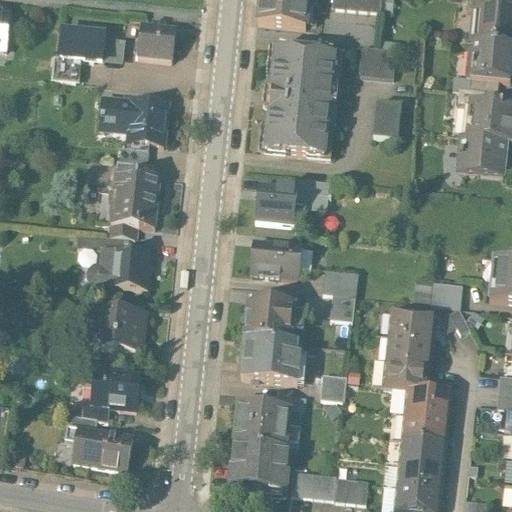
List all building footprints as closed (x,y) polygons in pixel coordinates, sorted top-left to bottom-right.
[(260,0),(258,28),(305,33),(308,0),(260,0)] [(332,0),(332,11),(379,16),(380,0),(332,0)] [(393,0),(380,0),(379,16),(392,17),(393,0)] [(467,0),(466,9),(475,9),(475,8),(492,10),(492,0),(467,0)] [(471,43),(474,44),(511,47),(511,12),(492,10),(475,8),(475,9),(471,43)] [(0,53),(6,54),(10,15),(0,13),(0,53)] [(142,30),(139,61),(173,65),(176,33),(166,32),(167,26),(154,25),(153,31),(142,30)] [(435,32),(433,38),(441,40),(443,34),(435,32)] [(104,38),(62,34),(60,60),(60,62),(78,64),(102,66),(103,58),(123,60),(124,47),(104,44),(104,38)] [(511,47),(474,44),(470,81),(498,84),(509,85),(511,61),(511,60),(511,47)] [(361,79),(395,82),(398,55),(364,51),(361,79)] [(336,61),(275,54),(264,154),(325,161),(336,61)] [(60,60),(54,60),(51,84),(76,86),(78,64),(60,62),(60,60)] [(453,78),(452,90),(458,90),(484,93),(497,94),(498,84),(470,81),(453,78)] [(483,106),(484,93),(458,90),(457,106),(469,107),(470,105),(483,106)] [(132,107),(104,104),(103,107),(102,107),(101,121),(102,122),(101,136),(129,139),(128,146),(127,153),(141,155),(142,148),(148,149),(162,151),(167,110),(132,106),(132,107)] [(469,107),(467,140),(506,144),(511,144),(511,108),(483,106),(470,105),(469,107)] [(402,109),(378,106),(374,141),(399,144),(402,109)] [(502,178),(506,144),(467,140),(461,139),(458,173),(502,178)] [(122,146),(120,166),(146,169),(148,149),(142,148),(141,155),(127,153),(128,146),(122,146)] [(154,170),(146,169),(120,166),(117,166),(116,178),(152,181),(154,170)] [(152,181),(116,178),(110,230),(136,233),(153,235),(156,206),(157,206),(159,182),(152,181)] [(329,187),(303,185),(302,198),(297,198),(295,210),(306,211),(306,214),(327,216),(329,201),(328,201),(329,187)] [(306,211),(295,210),(297,198),(297,196),(260,193),(256,226),(304,230),(306,214),(306,211)] [(110,230),(109,242),(129,244),(135,244),(136,233),(110,230)] [(114,255),(128,257),(129,244),(109,242),(79,239),(78,253),(102,256),(114,257),(114,255)] [(254,247),(251,279),(297,284),(300,252),(254,247)] [(94,292),(147,295),(148,278),(146,278),(148,259),(128,257),(114,255),(114,257),(102,256),(100,270),(94,271),(89,273),(86,278),(87,285),(90,289),(94,292)] [(511,263),(496,262),(494,288),(489,287),(488,305),(511,307),(511,263)] [(322,299),(332,300),(355,302),(357,278),(324,275),(322,299)] [(416,279),(413,309),(429,310),(432,281),(416,279)] [(462,290),(434,287),(431,311),(445,312),(458,313),(459,313),(462,290)] [(353,325),(355,302),(332,300),(330,323),(353,325)] [(247,317),(244,343),(290,347),(293,315),(277,314),(278,307),(256,304),(253,307),(252,317),(247,317)] [(445,312),(436,317),(447,338),(456,333),(460,339),(469,334),(466,328),(458,313),(449,318),(445,312)] [(99,340),(97,353),(142,358),(146,320),(99,315),(96,340),(99,340)] [(475,315),(466,328),(476,335),(485,323),(475,315)] [(392,318),(389,343),(431,347),(434,323),(392,318)] [(296,348),(290,347),(244,343),(240,378),(241,381),(244,383),(297,388),(300,361),(295,360),(296,348)] [(389,343),(387,368),(428,372),(431,347),(389,343)] [(426,396),(428,372),(387,368),(384,393),(408,395),(426,396)] [(94,394),(92,411),(109,413),(135,416),(139,383),(96,378),(96,380),(88,384),(94,394)] [(322,380),(320,404),(344,406),(346,382),(322,380)] [(496,412),(511,413),(511,381),(499,380),(496,412)] [(408,395),(405,420),(447,424),(450,398),(426,396),(408,395)] [(274,398),(273,411),(290,413),(290,414),(304,415),(306,402),(274,398)] [(238,407),(234,447),(286,453),(290,414),(290,413),(273,411),(238,407)] [(108,427),(109,413),(92,411),(83,410),(82,423),(96,425),(108,427)] [(405,420),(403,444),(445,448),(447,424),(405,420)] [(68,421),(66,432),(94,437),(96,425),(82,423),(68,421)] [(110,440),(94,437),(66,432),(64,447),(81,450),(78,468),(128,477),(134,444),(118,441),(119,436),(111,435),(110,440)] [(403,444),(400,469),(442,473),(445,448),(403,444)] [(289,453),(286,453),(234,447),(231,470),(229,469),(227,489),(251,492),(251,494),(286,498),(289,476),(287,476),(289,453)] [(400,469),(397,493),(439,497),(442,473),(400,469)] [(336,482),(293,478),(290,501),(333,505),(333,506),(366,510),(368,486),(335,483),(336,482)] [(437,511),(439,497),(397,493),(395,511),(437,511)]
